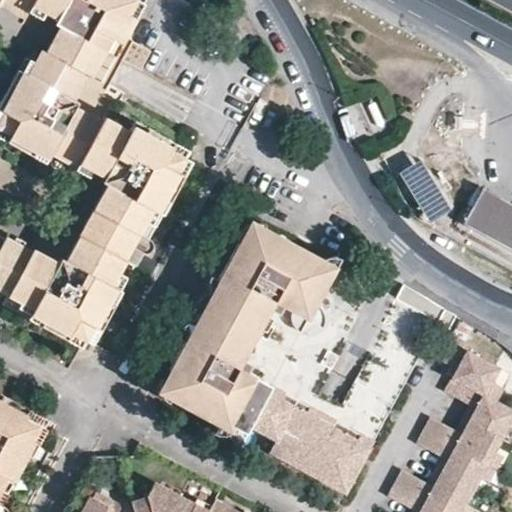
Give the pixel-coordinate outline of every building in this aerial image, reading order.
[(0,0),(0,300),(90,350),(123,290),(114,285),(155,209),(166,215),(188,175),(166,163),(175,146),(133,123),(131,127),(105,113),(102,119),(75,104),(91,75),(101,81),(145,0),(0,0)] [(411,167),(400,174),(430,223),(440,217),(452,209),(422,160),(411,167)] [(511,202),(483,187),(464,223),(511,249),(511,202)] [(252,217),(240,239),(254,246),(265,224),(252,217)] [(312,249),(265,224),(254,246),(240,239),(220,278),(226,282),(219,295),(206,322),(194,344),(186,339),(171,368),(184,375),(172,397),(210,417),(213,410),(248,429),(270,387),(274,381),(247,367),(245,358),(263,325),(269,311),(276,299),(308,316),(334,267),(309,254),(312,249)] [(337,263),(312,249),(309,254),(334,267),(337,263)] [(334,360),(302,342),(338,275),(351,281),(356,273),(337,263),(334,267),(308,316),(276,299),(269,311),(276,314),(269,328),(263,325),(245,358),(247,367),(274,381),(286,388),(283,394),(270,387),(248,429),(245,435),(347,489),(373,442),(360,435),(363,429),(376,436),(439,317),(423,309),(419,317),(431,324),(393,393),(359,374),(354,383),(352,388),(349,392),(336,415),(333,421),(309,407),(312,402),(334,360)] [(347,335),(374,285),(356,273),(351,281),(338,275),(302,342),(334,360),(347,335)] [(226,282),(220,278),(213,291),(219,295),(226,282)] [(374,285),(347,335),(360,342),(372,348),(399,299),(385,292),(374,285)] [(399,299),(372,348),(349,392),(352,388),(354,383),(359,374),(393,393),(431,324),(419,317),(423,309),(399,299)] [(269,311),(263,325),(269,328),(276,314),(269,311)] [(198,318),(186,339),(194,344),(206,322),(198,318)] [(511,418),(511,417),(511,403),(499,396),(487,390),(496,374),(502,363),(465,343),(468,338),(453,330),(440,355),(453,362),(459,365),(454,373),(447,387),(472,401),(477,404),(464,429),(458,426),(433,413),(418,439),(444,453),(449,456),(435,482),(430,479),(404,465),(390,492),(413,504),(421,508),(418,511),(460,511),(468,499),(483,471),(497,445),(511,418)] [(454,373),(459,365),(453,362),(449,370),(454,373)] [(159,390),(172,397),(184,375),(171,368),(159,390)] [(499,396),(508,380),(496,374),(487,390),(499,396)] [(286,388),(274,381),(270,387),(283,394),(286,388)] [(0,511),(8,511),(9,511),(5,506),(53,418),(0,389),(0,511)] [(464,429),(477,404),(472,401),(458,426),(464,429)] [(336,415),(312,402),(309,407),(333,421),(336,415)] [(213,410),(210,417),(245,435),(248,429),(213,410)] [(376,436),(363,429),(360,435),(373,442),(376,436)] [(491,476),(505,450),(497,445),(483,471),(491,476)] [(435,482),(449,456),(444,453),(430,479),(435,482)] [(160,483),(155,482),(146,496),(155,493),(160,483)] [(207,511),(209,510),(160,483),(155,493),(146,496),(131,500),(130,500),(133,511),(207,511)] [(114,500),(96,489),(92,496),(111,506),(114,500)] [(108,511),(111,506),(92,496),(89,494),(79,511),(108,511)] [(238,511),(215,499),(209,510),(207,511),(238,511)] [(471,511),(476,503),(468,499),(460,511),(471,511)]
